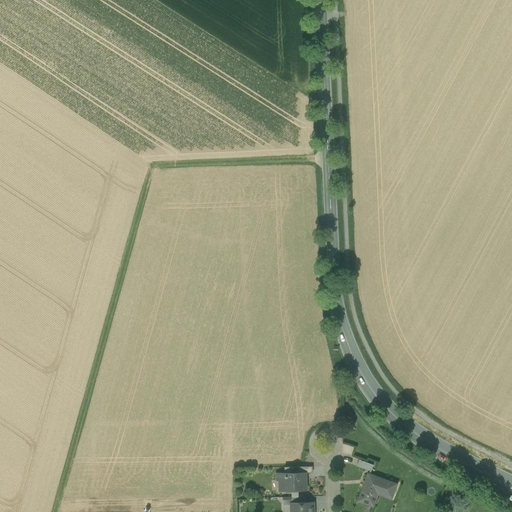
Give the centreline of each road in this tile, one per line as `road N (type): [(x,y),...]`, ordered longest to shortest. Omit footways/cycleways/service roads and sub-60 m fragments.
road 1 (secondary): [(318,0),(332,282),(353,367),(370,397),(414,438),(511,491)]
road 2 (secondary): [(511,481),(420,432),(375,393),(345,326),(322,0)]
